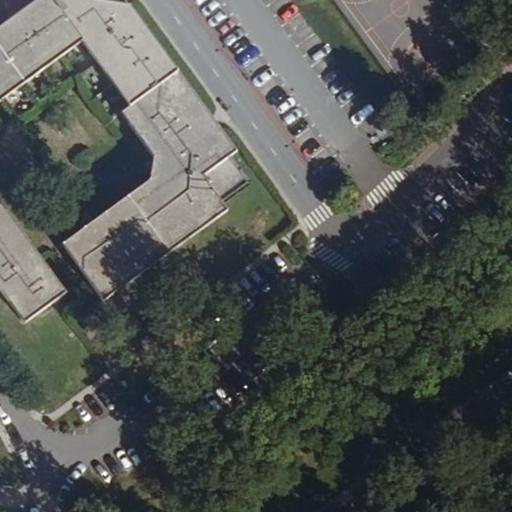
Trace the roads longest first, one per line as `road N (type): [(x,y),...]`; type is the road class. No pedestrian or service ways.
road 1 (residential): [(0,398),(45,452),(90,448),(224,356),(342,252)]
road 2 (residential): [(157,0),(342,252)]
road 3 (residential): [(342,252),(511,104)]
